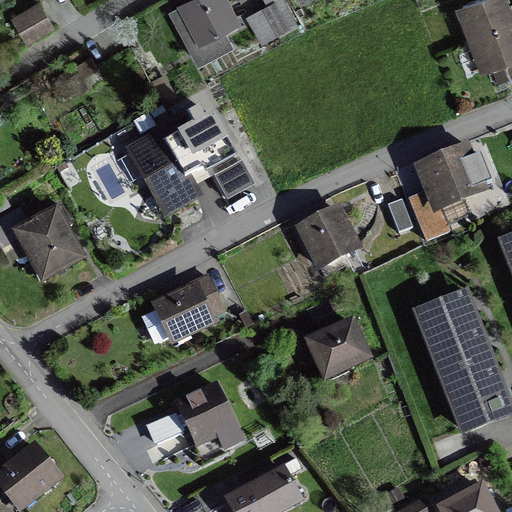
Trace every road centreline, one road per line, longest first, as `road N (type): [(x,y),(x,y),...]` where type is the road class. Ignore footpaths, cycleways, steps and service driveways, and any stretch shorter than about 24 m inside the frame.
road 1 (residential): [(9,354),(283,205),(511,110)]
road 2 (residential): [(9,354),(126,495)]
